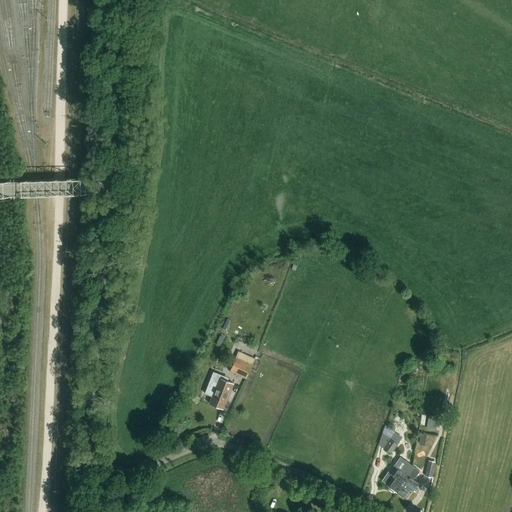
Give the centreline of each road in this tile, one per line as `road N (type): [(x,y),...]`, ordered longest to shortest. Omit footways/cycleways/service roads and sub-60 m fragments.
road 1 (unclassified): [(368,511),(224,445),(207,444),(130,475),(99,459),(90,405),(118,183)]
road 2 (unclassified): [(118,183),(130,0)]
